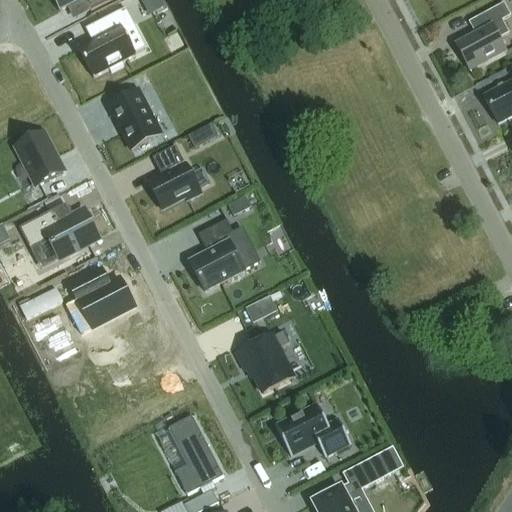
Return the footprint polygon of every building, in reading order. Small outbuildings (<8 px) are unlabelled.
[(51,0),(60,15),(67,11),(84,2),(91,15),(114,3),(112,0),(51,0)] [(510,19),(505,9),(504,7),(480,19),(487,31),(456,48),(470,74),(506,55),(499,42),(509,36),(502,23),(510,19)] [(135,56),(121,30),(132,24),(124,9),(90,27),(97,42),(78,52),(92,79),(107,70),(109,74),(122,67),(120,64),(135,56)] [(511,70),(509,72),(511,76),(511,84),(483,100),(498,127),(511,119),(511,70)] [(161,139),(138,95),(109,111),(132,155),(161,139)] [(44,137),(15,152),(36,191),(65,176),(44,137)] [(164,180),(149,188),(162,213),(185,202),(186,204),(201,197),(186,169),(176,150),(153,162),(160,175),(161,175),(164,180)] [(51,216),(19,232),(29,251),(48,242),(59,263),(99,243),(85,214),(57,229),(51,216)] [(190,267),(205,295),(244,274),(227,240),(234,236),(227,223),(198,238),(205,251),(206,250),(210,257),(190,267)] [(75,300),(65,306),(79,334),(133,306),(118,278),(107,283),(100,269),(68,286),(75,300)] [(47,296),(15,313),(22,326),(54,309),(47,296)] [(475,321),(484,316),(477,303),(468,308),(475,321)] [(294,382),(279,354),(289,348),(283,337),(273,342),(272,341),(238,359),(246,375),(250,373),(264,398),(294,382)] [(177,398),(165,375),(168,373),(158,356),(140,366),(142,369),(129,376),(141,398),(137,399),(134,401),(143,419),(146,417),(164,408),(163,405),(177,398)] [(338,424),(328,429),(317,409),(275,430),(291,460),(317,446),(325,460),(351,447),(338,424)] [(192,420),(169,433),(170,435),(158,441),(176,476),(175,476),(188,499),(224,481),(192,420)] [(370,511),(361,494),(389,479),(378,459),(343,478),(348,488),(313,507),(315,511),(370,511)] [(209,511),(219,507),(212,495),(184,509),(184,511),(209,511)]
